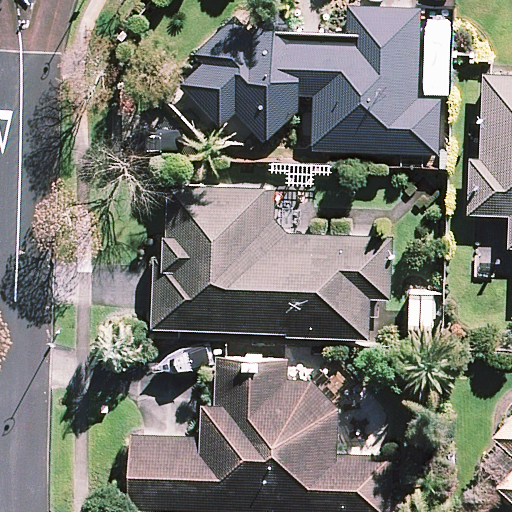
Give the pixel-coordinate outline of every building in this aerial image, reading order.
[(325,152),(451,156),(453,101),(431,100),(434,22),(434,8),(360,5),(359,36),(284,33),(277,25),(265,35),(249,17),(206,55),(215,65),(194,85),(233,129),(250,115),(276,144),(313,111),(314,98),(326,98),(325,152)] [(511,77),(497,77),(494,163),(484,163),(482,216),(511,217),(511,77)] [(167,260),(165,330),(298,335),(298,339),(382,342),(383,301),(404,301),(407,239),(299,235),(300,222),(288,221),(289,190),(180,186),(178,260),(167,260)] [(438,293),(411,292),(410,332),(436,333),(438,293)] [(144,511),(150,511),(401,511),(404,458),(349,456),(351,410),(324,381),(300,380),(301,359),(231,357),(229,405),(216,405),(215,438),(146,436),(144,511)]
